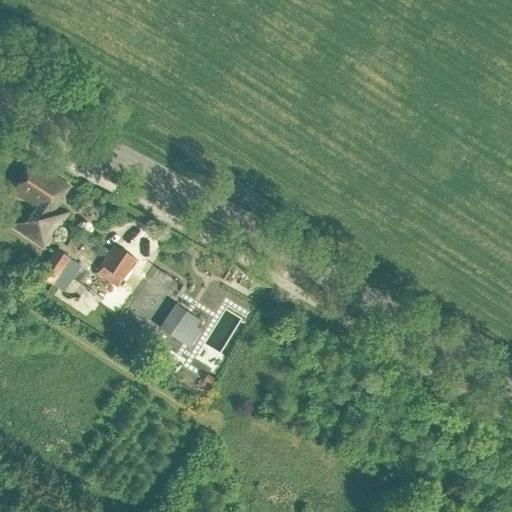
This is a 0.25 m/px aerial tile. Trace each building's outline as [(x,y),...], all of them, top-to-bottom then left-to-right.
[(10,225),(45,247),(67,212),(51,215),(49,214),(65,189),(67,186),(36,166),(32,173),(26,170),(24,172),(13,191),(36,205),(26,222),(10,225)] [(0,226),(3,229),(17,205),(0,195),(0,226)] [(72,235),(65,244),(69,247),(76,237),(72,235)] [(135,259),(112,244),(95,270),(117,285),(135,259)] [(38,275),(52,284),(57,288),(75,261),(56,248),(38,275)] [(29,257),(13,283),(22,289),(39,263),(29,257)]
